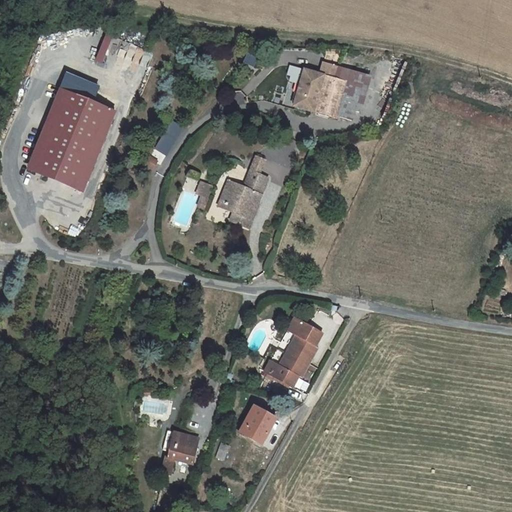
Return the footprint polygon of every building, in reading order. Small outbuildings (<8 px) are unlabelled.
[(104,35),(97,61),(104,63),(112,37),(104,35)] [(325,77),(335,80),(339,67),(324,63),(319,75),(304,71),(300,86),(298,94),(294,107),(314,113),(325,77)] [(370,77),(339,67),(335,80),(347,83),(338,117),(352,121),(355,111),(360,112),(370,77)] [(335,80),(325,77),(314,113),(338,119),(338,117),(347,83),(335,80)] [(115,112),(60,90),(29,167),(84,190),(115,112)] [(264,160),(257,157),(256,158),(250,172),(258,175),(264,160)] [(219,204),(234,210),(233,213),(230,220),(250,229),(258,209),(253,207),(254,204),(258,205),(268,179),(258,175),(250,172),(243,188),(228,182),(225,190),(219,204)] [(196,193),(202,196),(208,198),(212,188),(200,183),(196,193)] [(204,209),(208,198),(202,196),(198,207),(204,209)] [(233,213),(234,210),(219,204),(218,206),(233,213)] [(288,330),(297,336),(300,337),(283,368),(280,366),(271,361),(265,372),(293,387),(299,376),(301,378),(318,349),(315,347),(321,334),(294,319),(291,325),(288,330)] [(300,337),(297,336),(280,366),(283,368),(300,337)] [(255,408),(241,433),(261,444),(274,419),(255,408)] [(202,416),(190,413),(187,424),(200,427),(202,416)] [(193,438),(168,432),(164,450),(170,451),(168,459),(166,458),(162,473),(169,475),(173,459),(190,464),(196,442),(192,441),(193,438)] [(215,459),(224,462),(230,447),(221,444),(215,459)]
